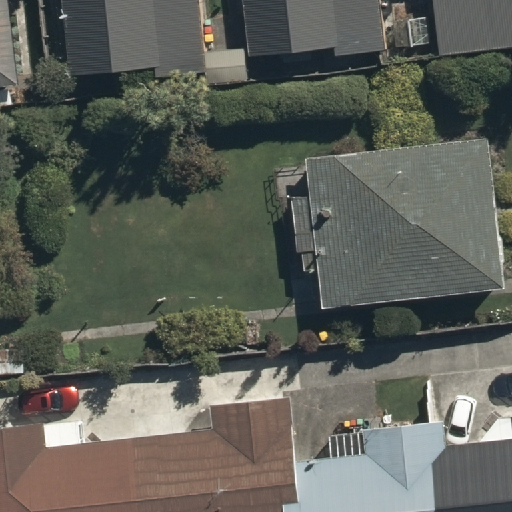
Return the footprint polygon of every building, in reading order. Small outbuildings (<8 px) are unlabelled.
[(15,0),(0,0),(0,75),(24,73),(15,0)] [(65,0),(72,65),(160,56),(161,66),(209,62),(207,43),(203,0),(65,0)] [(246,0),(252,46),(337,36),(338,46),(389,40),(384,0),(246,0)] [(426,0),(386,0),(388,9),(427,3),(426,0)] [(511,0),(437,0),(443,47),(511,39),(511,0)] [(399,42),(432,37),(428,10),(395,15),(399,42)] [(210,76),(250,72),(247,40),(207,43),(209,62),(210,76)] [(326,296),(509,275),(492,123),(307,144),(311,184),(292,187),(299,245),(305,244),(307,261),(322,259),(326,296)] [(511,511),(511,427),(449,434),(446,410),(365,418),(368,443),(301,450),(294,386),(214,394),(216,418),(50,435),(48,412),(0,416),(0,511),(511,511)]
